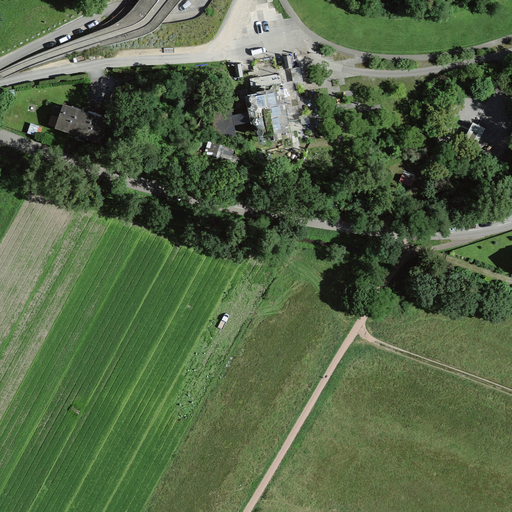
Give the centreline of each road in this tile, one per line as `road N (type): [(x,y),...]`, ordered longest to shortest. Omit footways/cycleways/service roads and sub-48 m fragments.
road 1 (residential): [(0,139),(144,185),(268,212),(416,233),(472,234),(511,221)]
road 2 (track): [(254,511),(416,233)]
road 3 (track): [(208,55),(276,45),(368,72),(410,74),(511,51)]
road 4 (track): [(511,387),(353,333)]
